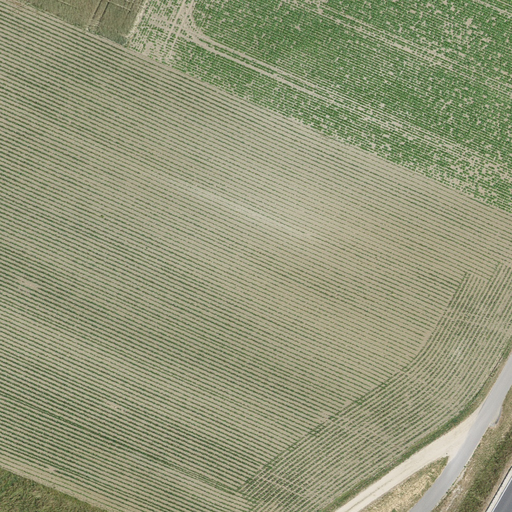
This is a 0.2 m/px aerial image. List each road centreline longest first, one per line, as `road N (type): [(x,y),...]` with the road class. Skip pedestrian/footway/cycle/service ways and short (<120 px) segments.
road 1 (track): [(511,379),(449,445),(349,511)]
road 2 (track): [(511,387),(476,452),(416,511)]
